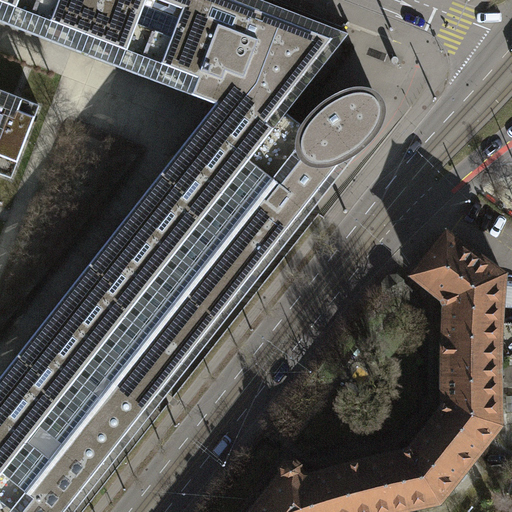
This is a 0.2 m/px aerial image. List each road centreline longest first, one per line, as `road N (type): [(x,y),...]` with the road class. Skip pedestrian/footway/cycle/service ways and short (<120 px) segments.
road 1 (primary): [(384,212),(147,511)]
road 2 (primary): [(500,40),(419,145),(384,212)]
